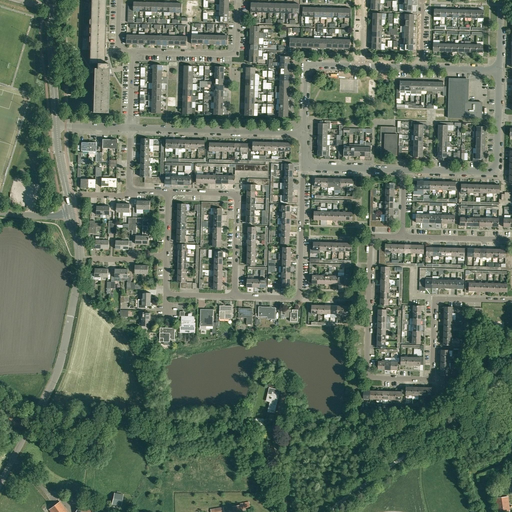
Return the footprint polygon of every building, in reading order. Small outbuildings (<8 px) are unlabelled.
[(105,0),(91,0),(90,64),(97,64),(97,69),(94,69),(93,113),(106,113),(107,113),(108,74),(108,70),(108,67),(109,63),(104,63),(105,0)] [(412,11),(412,5),(403,4),(401,4),(400,4),(400,10),(399,10),(399,12),(405,12),(405,11),(412,11)] [(400,81),(400,82),(400,86),(397,86),(396,99),(400,99),(400,93),(405,93),(405,81),(400,81)] [(449,81),(448,109),(448,118),(464,118),(466,118),(475,118),(481,119),(482,102),(473,102),(468,102),(469,91),(469,82),(465,82),(449,81)] [(443,96),(446,96),(446,88),(443,88),(443,82),(438,82),(438,91),(443,91),(443,96)] [(319,129),(328,129),(330,129),(330,121),(325,121),(325,124),(319,123),(319,129)] [(414,129),(414,130),(423,130),(423,124),(416,124),(416,122),(412,122),(412,126),(414,129)] [(438,125),(438,130),(447,131),(450,131),(450,125),(453,125),(453,122),(440,122),(440,125),(438,125)] [(480,126),(481,123),(474,123),(474,132),(477,132),(486,132),(486,126),(480,126)] [(380,143),(380,156),(380,158),(384,158),(384,156),(397,156),(398,134),(396,134),(396,127),(381,127),(380,139),(380,142),(380,143)] [(327,156),(327,151),(318,151),(318,156),(325,156),(325,159),(328,159),(328,156),(327,156)] [(447,158),(447,152),(438,152),(436,152),(436,158),(438,158),(438,160),(448,160),(448,158),(447,158)] [(355,184),(353,184),(353,179),(347,179),(346,188),(355,188),(355,184)] [(423,191),(423,190),(424,181),(417,181),(417,185),(413,185),(413,191),(423,191)] [(320,254),(320,251),(320,242),(314,242),(311,242),(310,254),(320,254)] [(212,258),(214,258),(223,258),(223,252),(216,252),(216,250),(212,250),(212,258)] [(313,284),(319,284),(319,275),(313,275),(313,273),(310,273),(310,280),(313,280),(313,284)] [(469,282),(465,282),(465,288),(469,288),(469,291),(475,291),(476,282),(469,282)] [(151,299),(142,299),(138,299),(138,308),(147,308),(147,306),(151,306),(151,299)] [(233,318),(233,306),(220,306),(220,319),(225,320),(225,318),(233,318)] [(275,319),(276,307),(270,307),(261,307),(259,307),(259,316),(268,316),(268,319),(275,319)] [(252,325),(253,308),(239,308),(239,318),(247,318),(247,325),(252,325)] [(201,309),(200,326),(206,326),(210,326),(213,326),(213,329),(212,329),(212,330),(216,330),(216,322),(213,322),(214,309),(201,309)] [(298,310),(281,309),(281,314),(285,314),(285,317),(290,318),(290,322),(298,322),(298,310)] [(195,332),(195,333),(195,323),(194,323),(195,316),(192,316),(192,313),(189,314),(189,316),(182,316),(182,323),(180,323),(180,333),(181,333),(181,332),(185,332),(185,330),(191,330),(191,332),(195,332)] [(175,340),(175,328),(160,328),(160,342),(164,342),(164,341),(170,341),(170,340),(175,340)] [(464,347),(465,338),(462,338),(462,345),(453,345),(452,347),(461,347),(464,347)] [(271,401),(269,412),(272,413),(274,408),(275,409),(279,391),(270,389),(267,400),(271,401)] [(123,494),(114,493),(112,505),(121,506),(123,494)] [(497,511),(501,511),(510,511),(508,496),(495,498),(497,511)] [(50,511),(67,511),(60,501),(49,509),(50,511)]
